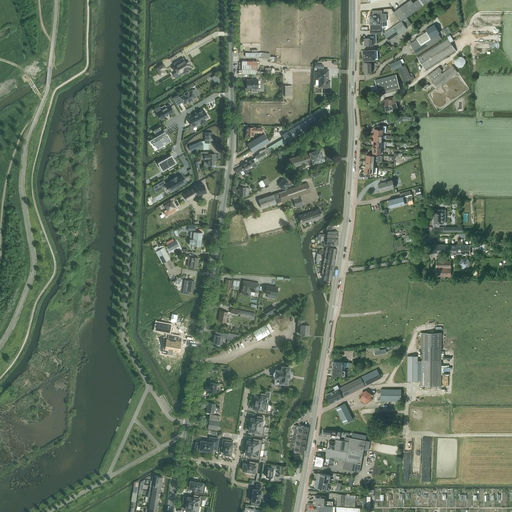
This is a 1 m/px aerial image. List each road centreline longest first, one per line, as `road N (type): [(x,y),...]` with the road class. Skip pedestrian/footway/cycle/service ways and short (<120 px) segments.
road 1 (tertiary): [(352,0),(346,212),(295,511)]
road 2 (residential): [(186,423),(226,192),(231,94)]
road 3 (unknown): [(0,255),(6,179),(23,131),(35,121)]
